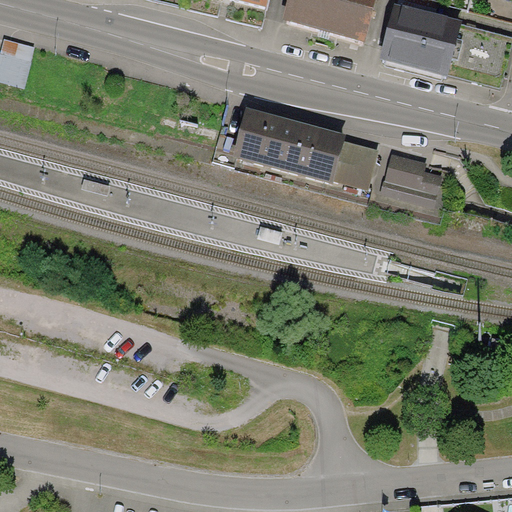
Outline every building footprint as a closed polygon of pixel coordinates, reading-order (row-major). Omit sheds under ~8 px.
[(227,0),(265,9),(267,0),(227,0)] [(291,0),(285,24),(370,48),(383,0),(291,0)] [(511,0),(468,0),(511,11),(511,0)] [(465,36),(393,19),(382,67),(453,84),(454,79),(465,36)] [(465,36),(454,79),(499,91),(511,43),(466,31),(465,36)] [(36,54),(1,46),(0,48),(0,62),(32,71),(36,54)] [(346,145),(248,118),(236,160),(332,187),(333,183),(369,192),(379,156),(345,147),(346,145)] [(394,166),(422,174),(424,166),(396,158),(394,166)] [(389,181),(418,189),(422,174),(394,166),(389,181)] [(418,189),(389,181),(384,195),(434,208),(441,180),(422,174),(418,189)]
